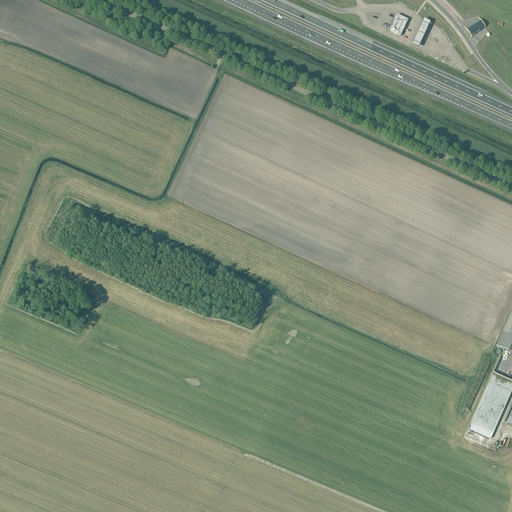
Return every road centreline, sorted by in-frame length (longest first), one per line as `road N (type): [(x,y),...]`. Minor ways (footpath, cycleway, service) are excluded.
road 1 (tertiary): [(511,187),(100,0)]
road 2 (motorway): [(236,0),(511,126)]
road 3 (motorway): [(511,111),(269,0)]
